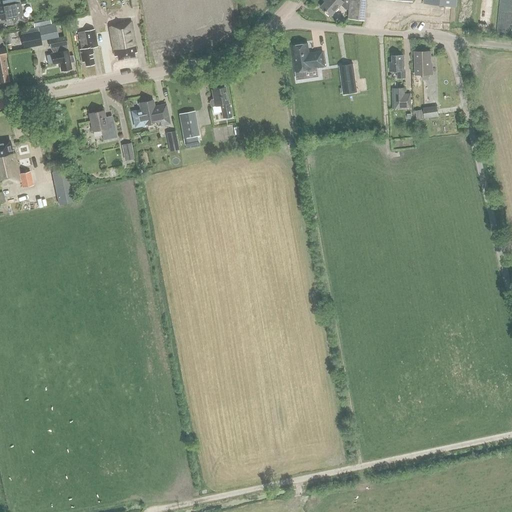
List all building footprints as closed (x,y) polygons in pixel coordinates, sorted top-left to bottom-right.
[(0,21),(6,20),(13,19),(14,25),(23,23),(20,5),(19,5),(19,2),(19,1),(19,0),(2,0),(4,8),(0,8),(0,21)] [(342,5),(346,9),(349,9),(348,19),(365,21),(367,0),(325,0),(326,1),(321,7),(331,16),(342,5)] [(136,53),(131,22),(117,25),(117,26),(109,27),(115,57),(117,57),(117,61),(135,58),(134,53),(136,53)] [(85,67),(94,65),(92,54),(93,54),(92,48),(97,47),(94,30),(78,33),(81,50),(79,50),(82,63),(84,62),(85,67)] [(40,42),(38,33),(20,36),(22,46),(40,42)] [(49,49),(55,47),(57,53),(53,54),(55,65),(59,64),(61,72),(63,71),(65,73),(66,73),(68,72),(69,70),(71,70),(69,62),(73,61),(74,63),(73,56),(69,57),(65,37),(48,41),(49,49)] [(309,55),(308,44),(292,46),(292,47),(294,46),(296,60),(294,60),(296,72),(311,70),(311,69),(325,67),(323,52),(312,53),(312,54),(309,55)] [(0,83),(9,82),(4,58),(6,58),(4,48),(0,48),(0,83)] [(421,75),(422,75),(422,80),(428,80),(428,75),(432,75),(432,65),(431,65),(431,52),(415,52),(415,73),(421,73),(421,75)] [(404,70),(404,56),(394,56),(394,62),(390,62),(390,72),(397,72),(397,78),(405,78),(405,70),(404,70)] [(356,83),(353,64),(339,66),(342,85),(356,83)] [(213,89),(215,99),(212,100),(211,102),(211,106),(213,107),(221,105),(223,117),(232,116),(230,104),(229,104),(227,94),(226,94),(225,87),(213,89)] [(394,89),(395,109),(411,108),(410,94),(404,94),(403,88),(394,89)] [(140,103),(141,110),(132,112),(134,118),(134,121),(136,128),(145,126),(145,124),(157,122),(158,127),(170,124),(166,105),(158,106),(158,107),(155,108),(153,101),(140,103)] [(436,107),(422,108),(423,119),(437,117),(436,107)] [(423,119),(422,110),(415,111),(416,120),(423,119)] [(104,111),(89,114),(93,132),(102,130),(104,141),(117,138),(114,124),(107,125),(104,111)] [(180,115),(185,139),(200,136),(195,112),(180,115)] [(178,143),(176,131),(165,133),(168,145),(178,143)] [(0,186),(22,182),(23,187),(33,185),(30,171),(20,174),(15,152),(13,153),(10,141),(0,142),(0,186)] [(131,144),(124,145),(126,161),(134,160),(131,144)] [(68,170),(53,173),(58,204),(74,201),(68,170)]
